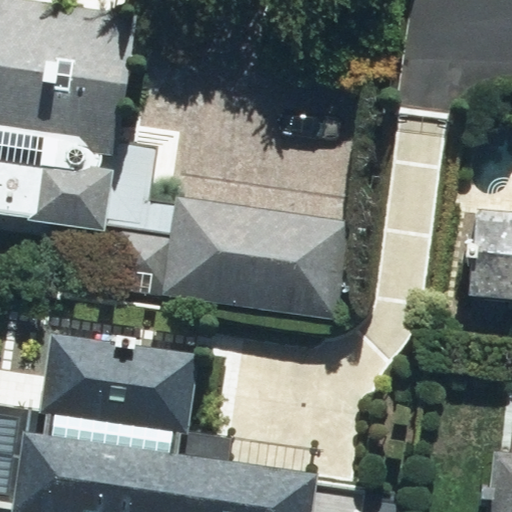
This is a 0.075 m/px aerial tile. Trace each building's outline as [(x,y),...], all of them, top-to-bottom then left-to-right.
[(0,0),(0,215),(5,212),(124,227),(159,3),(138,0),(0,0)] [(188,193),(173,288),(346,316),(361,221),(188,193)] [(477,299),(511,302),(511,211),(486,209),(477,299)] [(37,412),(201,440),(215,348),(51,323),(37,412)] [(201,440),(37,412),(23,507),(58,511),(330,511),(339,461),(201,440)] [(511,511),(511,446),(496,445),(489,511),(511,511)]
